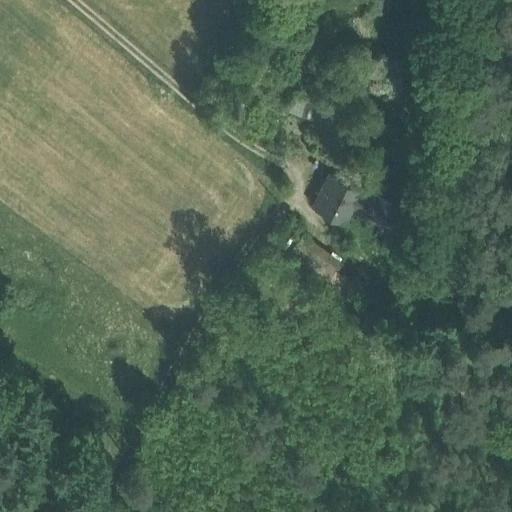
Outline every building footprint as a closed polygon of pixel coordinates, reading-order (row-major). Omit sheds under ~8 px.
[(334,103),(297,90),(290,109),(328,122),(334,103)] [(364,114),(334,103),(328,122),(318,148),(348,159),(364,114)] [(361,186),(330,171),(314,205),(344,220),(349,211),(360,187),(361,186)] [(391,202),(360,187),(349,211),(379,226),(391,202)] [(415,213),(391,202),(379,226),(375,234),(399,245),(415,213)] [(287,254),(331,278),(344,256),(300,231),(287,254)]
